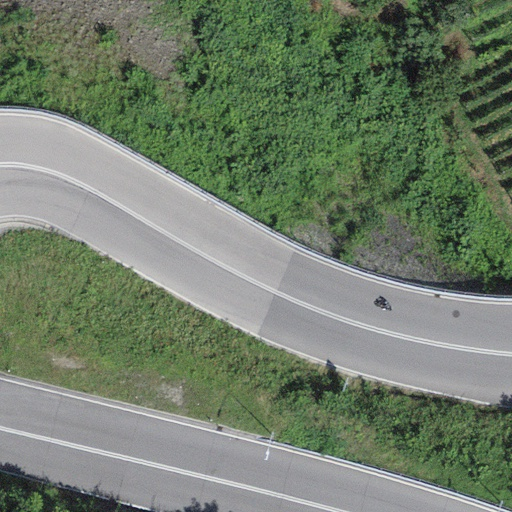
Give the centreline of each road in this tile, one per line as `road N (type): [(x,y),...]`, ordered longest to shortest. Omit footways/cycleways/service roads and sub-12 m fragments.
road 1 (primary): [(511,354),(395,337),(339,318),(265,287),(61,176),(0,164)]
road 2 (primary): [(0,427),(327,511)]
